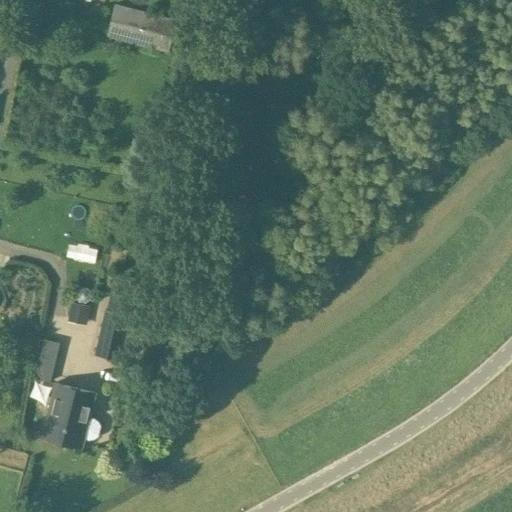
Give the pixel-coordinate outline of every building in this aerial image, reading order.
[(106,35),(168,52),(176,19),(114,3),(106,35)] [(118,359),(125,329),(128,316),(105,311),(95,353),(118,359)] [(35,377),(51,381),(60,342),(44,338),(35,377)] [(42,437),(62,442),(77,387),(56,382),(42,437)] [(95,392),(77,387),(62,442),(82,447),(95,392)]
